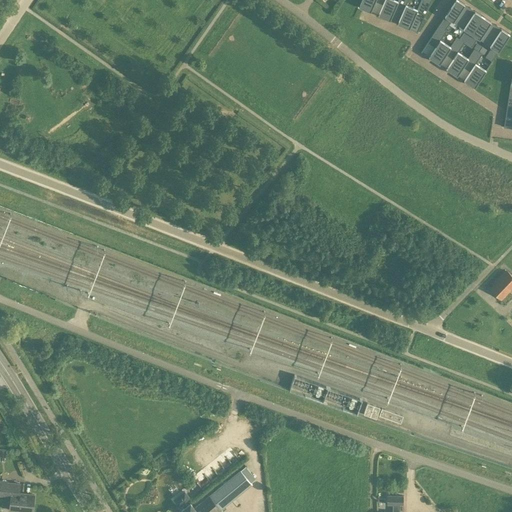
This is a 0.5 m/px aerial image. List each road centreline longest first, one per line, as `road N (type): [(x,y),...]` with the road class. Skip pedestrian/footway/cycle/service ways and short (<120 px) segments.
road 1 (unclassified): [(430,332),(0,165)]
road 2 (unclassified): [(221,387),(511,490)]
road 3 (residential): [(511,158),(426,114),(277,0)]
road 4 (tertiary): [(92,511),(0,363)]
road 5 (residential): [(511,135),(495,132),(497,112),(414,56),(419,41)]
